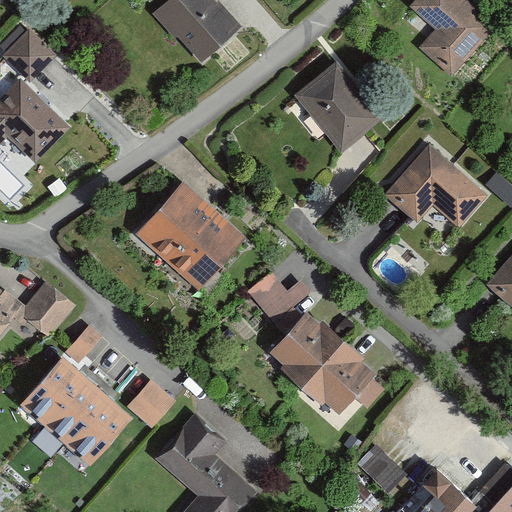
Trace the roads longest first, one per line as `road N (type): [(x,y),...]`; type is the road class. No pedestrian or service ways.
road 1 (residential): [(26,240),(343,0)]
road 2 (residential): [(287,213),(511,412)]
road 3 (residential): [(26,240),(51,253),(189,384)]
